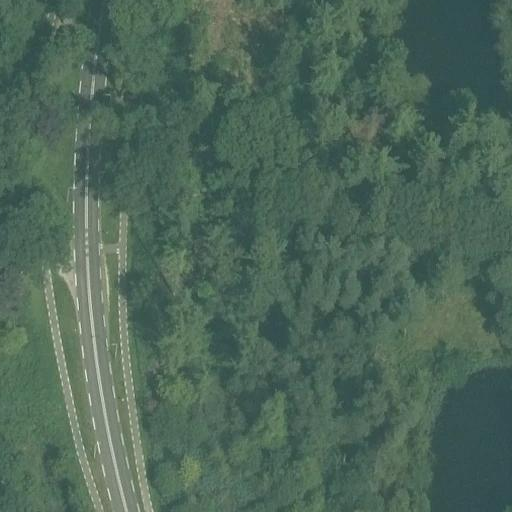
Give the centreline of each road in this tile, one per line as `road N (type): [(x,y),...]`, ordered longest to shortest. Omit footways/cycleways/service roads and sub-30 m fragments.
road 1 (secondary): [(125,511),(104,422),(87,253)]
road 2 (secondary): [(87,253),(91,98),(105,0)]
